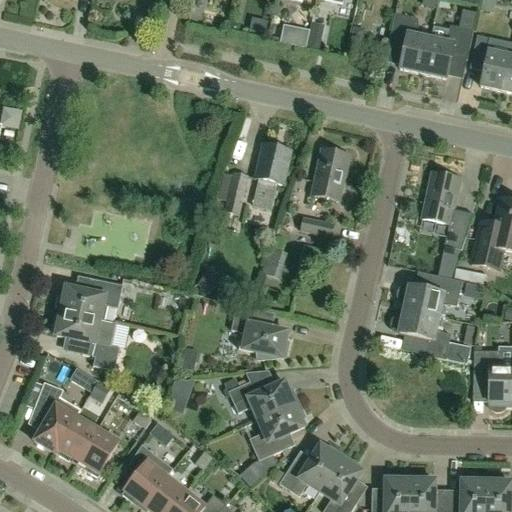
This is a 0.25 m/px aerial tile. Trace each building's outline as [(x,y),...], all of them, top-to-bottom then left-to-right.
[(422,76),(430,41),(417,38),(418,20),(395,15),(388,45),(404,48),(399,71),(422,76)] [(430,41),(422,76),(446,81),(451,59),(467,62),(473,32),(450,27),(448,32),(433,29),(430,41)] [(511,58),(511,53),(511,45),(476,37),(471,63),(484,66),(480,88),(503,93),(511,58)] [(511,58),(503,93),(511,95),(511,58)] [(284,187),(292,153),(262,146),(254,180),(259,181),(256,197),(254,197),(251,209),(271,214),(274,201),(272,201),(276,185),(284,187)] [(346,177),(351,155),(323,149),(313,195),(339,201),(345,176),(346,177)] [(461,253),(473,216),(454,212),(460,181),(432,175),(422,221),(448,227),(443,249),(461,253)] [(249,179),(233,176),(232,179),(223,177),(218,200),(226,202),(223,214),(216,212),(212,227),(224,230),(228,214),(240,217),(249,179)] [(495,225),(481,222),(471,267),(498,273),(502,252),(511,254),(511,203),(501,201),(495,225)] [(331,237),(334,225),(304,218),(301,231),(331,237)] [(124,247),(127,227),(90,222),(88,243),(124,247)] [(279,278),(287,253),(272,248),(263,273),(279,278)] [(458,262),(461,253),(443,249),(441,259),(458,262)] [(485,280),(488,272),(460,263),(458,272),(485,280)] [(404,312),(438,319),(441,307),(450,308),(456,309),(462,284),(436,278),(433,294),(407,288),(404,288),(402,289),(400,290),(398,292),(397,293),(397,295),(397,298),(397,300),(398,302),(399,303),(400,304),(402,305),(405,306),(404,312)] [(57,312),(100,321),(103,308),(118,311),(123,287),(98,282),(95,295),(66,289),(64,297),(60,296),(57,312)] [(289,345),(285,344),(287,334),(258,328),(261,313),(236,308),(231,333),(242,335),(238,351),(256,355),(257,362),(274,361),(275,359),(282,360),(282,356),(286,357),(289,345)] [(115,324),(100,321),(57,312),(54,328),(57,329),(56,337),(85,343),(82,356),(95,359),(93,368),(115,373),(120,349),(110,347),(115,324)] [(423,341),(419,356),(466,366),(470,350),(448,345),(450,337),(444,335),(436,331),(438,319),(404,312),(402,318),(399,317),(397,317),(394,318),(392,320),(391,322),(391,324),(390,327),(391,329),(392,331),(393,333),(395,334),(397,335),(423,341)] [(474,340),(474,319),(463,319),(463,340),(474,340)] [(511,369),(501,370),(499,364),(499,354),(474,353),(473,379),(489,380),(488,405),(488,406),(489,407),(489,408),(490,409),(490,410),(491,412),(492,412),(493,413),(495,413),(496,414),(498,414),(500,414),(501,413),(502,412),(504,411),(505,410),(511,410),(511,369)] [(258,422),(298,405),(291,390),(288,391),(284,384),(257,396),(252,383),(239,389),(235,380),(224,385),(228,394),(238,416),(252,409),(258,422)] [(111,390),(99,382),(89,398),(101,406),(111,390)] [(195,382),(173,384),(171,394),(188,400),(195,382)] [(77,419),(76,419),(80,412),(60,399),(62,393),(44,386),(34,411),(48,419),(34,443),(56,456),(58,452),(77,419)] [(298,405),(258,422),(263,435),(249,441),(259,463),(282,453),(277,441),(304,429),(301,421),(304,419),(298,405)] [(145,429),(150,422),(138,414),(133,422),(145,429)] [(98,432),(77,419),(58,452),(56,456),(69,463),(71,459),(78,464),(98,432)] [(148,435),(165,448),(173,438),(156,425),(148,435)] [(98,432),(78,464),(89,470),(87,473),(98,480),(119,444),(98,432)] [(319,494),(343,457),(329,448),(327,452),(320,447),(304,472),(293,465),(286,476),(279,471),(272,482),(279,487),(299,499),(307,487),(319,494)] [(167,479),(166,479),(172,472),(153,456),(142,448),(125,471),(135,479),(122,496),(131,504),(134,501),(143,509),(167,479)] [(202,473),(211,461),(203,455),(194,467),(195,468),(202,473)] [(276,467),(272,457),(259,463),(255,465),(264,477),(276,467)] [(343,457),(319,494),(331,502),(324,511),(352,511),(356,506),(345,499),(361,474),(354,469),(356,466),(343,457)] [(409,511),(410,478),(394,478),(393,482),(385,481),(385,511),(371,511),(409,511)] [(433,511),(434,483),(426,482),(426,478),(410,478),(409,511),(433,511)] [(147,511),(171,511),(186,494),(167,479),(143,509),(147,511)] [(485,511),(486,480),(470,479),(470,483),(461,483),(460,511),(485,511)] [(509,511),(510,484),(502,484),(502,480),(486,480),(485,511),(509,511)] [(204,508),(186,494),(171,511),(220,511),(225,507),(213,497),(204,508)]
